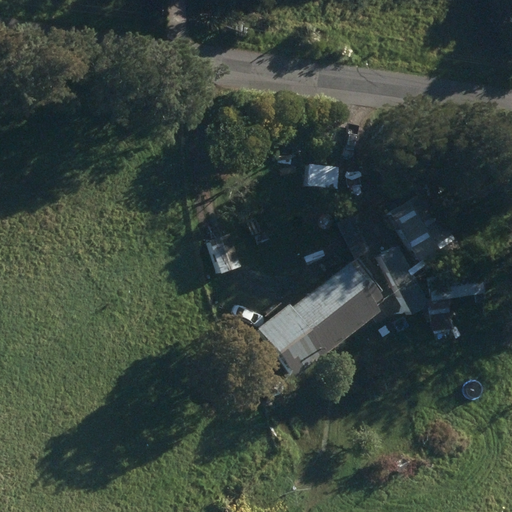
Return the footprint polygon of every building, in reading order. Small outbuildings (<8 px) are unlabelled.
[(414,193),(379,216),(416,273),(450,250),(414,193)] [(238,332),(275,381),(364,315),(358,308),(367,301),(365,299),(373,293),(351,264),(339,273),(333,265),(272,312),(269,308),(238,332)] [(417,281),(421,304),(478,294),(475,271),(417,281)] [(420,309),(426,341),(449,337),(442,304),(420,309)] [(456,329),(459,344),(485,340),(483,325),(456,329)]
